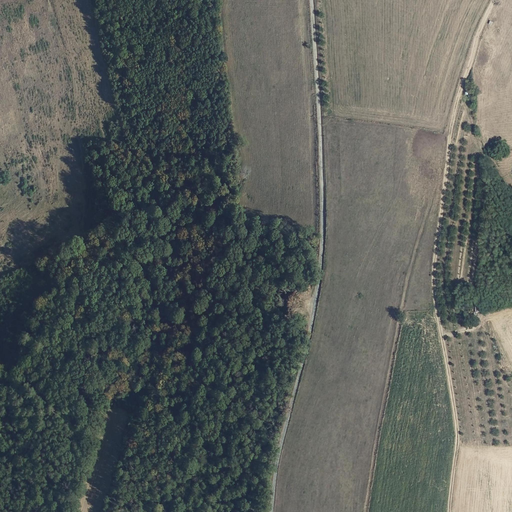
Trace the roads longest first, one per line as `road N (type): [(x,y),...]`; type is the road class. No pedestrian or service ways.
road 1 (unclassified): [(270,511),(322,239),(313,0)]
road 2 (track): [(460,92),(433,272),(458,434),(448,511)]
